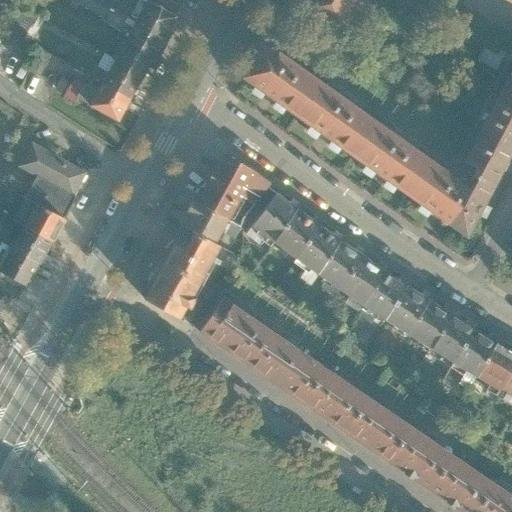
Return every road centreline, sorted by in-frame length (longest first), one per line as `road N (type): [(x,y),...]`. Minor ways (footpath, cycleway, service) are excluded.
road 1 (residential): [(81,297),(166,342),(414,511)]
road 2 (residential): [(195,99),(474,293)]
road 3 (residential): [(147,184),(0,84)]
road 4 (residential): [(0,443),(81,297)]
road 5 (residential): [(81,297),(147,184)]
